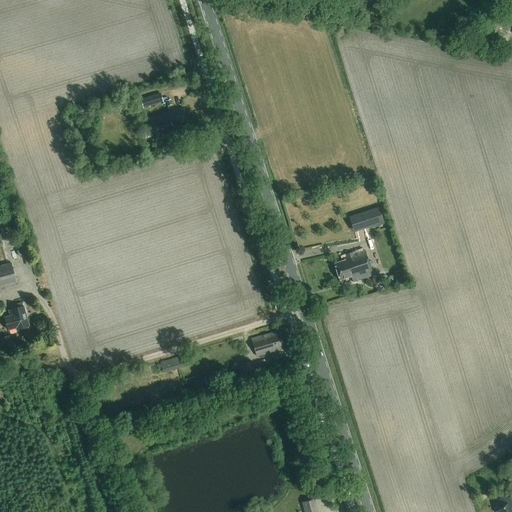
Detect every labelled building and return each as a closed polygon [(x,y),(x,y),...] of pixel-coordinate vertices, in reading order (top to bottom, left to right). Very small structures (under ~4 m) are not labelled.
[(502,24),(496,19),(487,29),(493,35),(502,24)] [(143,108),(163,102),(160,92),(140,99),(143,108)] [(187,122),(182,107),(173,110),(173,112),(169,113),(169,112),(149,118),(156,140),(179,133),(176,125),(187,122)] [(369,228),(383,224),(379,208),(349,217),(354,232),(369,228)] [(351,279),(371,272),(364,251),(344,257),(345,260),(333,264),(339,280),(350,277),(351,279)] [(0,287),(17,283),(11,262),(0,265),(0,287)] [(405,282),(403,274),(395,277),(396,282),(389,284),(389,287),(405,282)] [(8,310),(10,316),(4,317),(8,330),(16,328),(16,329),(29,326),(23,306),(22,302),(11,305),(12,309),(8,310)] [(275,332),(259,336),(251,339),(256,357),(265,354),(264,352),(269,350),(270,352),(275,350),(275,348),(283,346),(279,334),(276,335),(275,332)] [(160,362),(164,373),(195,364),(190,353),(160,362)] [(241,381),(256,376),(253,366),(250,367),(249,362),(236,366),(241,381)] [(209,387),(205,377),(192,382),(195,392),(209,387)] [(496,511),(511,511),(511,505),(509,502),(511,500),(506,493),(497,499),(503,506),(496,511)] [(316,511),(313,499),(301,502),(303,511),(316,511)]
